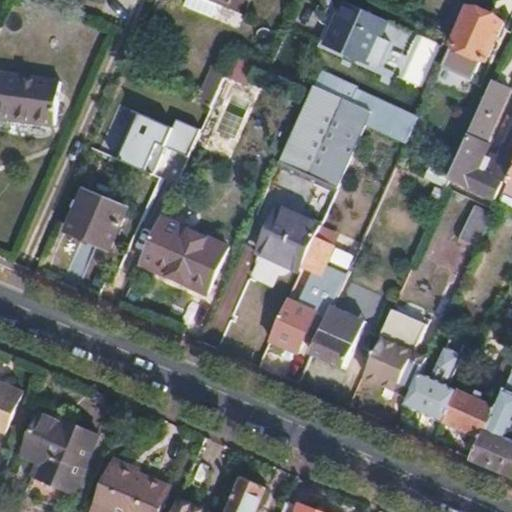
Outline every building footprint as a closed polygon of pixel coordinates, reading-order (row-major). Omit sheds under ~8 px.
[(222,0),(256,14),(261,0),(222,0)] [(456,0),(447,22),(457,27),(467,5),(456,0)] [(345,1),(326,45),(370,64),(389,20),(345,1)] [(471,6),(454,44),(487,58),(504,21),(471,6)] [(215,104),(227,74),(212,68),(200,98),(215,104)] [(56,70),(0,80),(0,116),(1,125),(63,113),(56,70)] [(509,181),(511,174),(511,129),(500,156),(493,152),(488,163),(482,161),(491,143),(488,141),(511,88),(511,87),(495,80),(489,93),(475,126),(452,176),(470,185),(471,187),(495,198),(504,179),(509,181)] [(316,85),(283,159),(341,186),(369,127),(376,110),(354,101),(316,85)] [(475,126),(489,93),(472,86),(457,118),(475,126)] [(354,101),(376,110),(377,109),(381,99),(360,90),(354,101)] [(376,110),(369,127),(407,143),(414,128),(394,120),(396,117),(377,109),(376,110)] [(500,201),(511,206),(511,174),(509,181),(500,201)] [(88,191),(70,232),(110,250),(128,209),(88,191)] [(496,211),(478,202),(459,243),(478,251),(496,211)] [(261,250),(285,260),(305,215),(304,215),(282,205),(261,250)] [(304,269),(319,237),(324,224),(305,215),(285,260),(304,269)] [(163,217),(142,263),(209,292),(230,247),(192,230),(163,217)] [(316,273),(323,276),(337,245),(319,237),(304,269),(316,273)] [(329,317),(335,304),(344,284),(323,276),(316,273),(302,305),(318,312),(329,317)] [(291,300),(272,340),(300,353),(318,312),(302,305),(291,300)] [(329,317),(313,352),(346,366),(365,326),(352,321),(355,313),(335,304),(329,317)] [(352,321),(365,326),(368,319),(355,313),(352,321)] [(392,325),(386,337),(418,350),(423,339),(392,325)] [(441,330),(433,349),(443,354),(452,335),(441,330)] [(418,350),(386,337),(368,376),(400,390),(418,350)] [(511,379),(511,378),(511,360),(511,361),(508,359),(501,374),(511,379)] [(423,372),(408,404),(447,422),(462,389),(446,382),(449,376),(443,373),(439,379),(423,372)] [(498,411),(486,439),(481,450),(479,451),(476,459),(511,474),(511,441),(511,442),(511,439),(511,378),(511,379),(499,406),(498,411)] [(0,429),(6,432),(23,392),(5,384),(3,387),(0,386),(0,429)] [(462,389),(447,422),(486,439),(498,411),(499,406),(484,399),(486,393),(480,390),(477,396),(462,389)] [(63,428),(66,421),(44,411),(41,419),(63,428)] [(41,463),(35,475),(76,493),(101,435),(66,421),(63,428),(41,419),(25,456),(41,463)] [(95,511),(161,511),(173,486),(117,462),(95,511)] [(227,511),(242,480),(196,462),(181,499),(210,511),(227,511)] [(76,493),(35,475),(27,495),(68,511),(76,493)] [(242,480),(227,511),(257,511),(267,490),(242,479),(242,480)] [(288,500),(282,511),(320,511),(302,504),(301,506),(288,500)]
